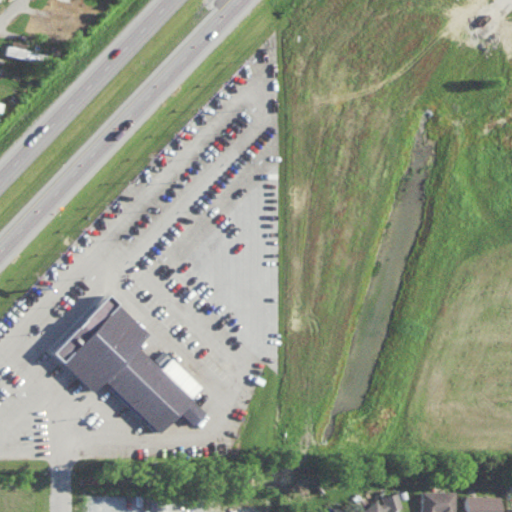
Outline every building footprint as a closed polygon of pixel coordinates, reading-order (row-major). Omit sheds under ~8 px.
[(2,52),(41,62),(43,53),(20,48),(22,42),(6,38),(2,52)] [(46,349),(88,389),(99,378),(154,431),(175,409),(189,423),(201,410),(187,396),(197,385),(166,354),(165,354),(159,349),(149,359),(132,343),(143,332),(102,292),(46,349)] [(417,511),(433,511),(451,511),(452,489),(417,489),(417,511)] [(398,506),(393,490),(376,495),(377,499),(363,503),(362,498),(352,501),(354,510),(355,510),(355,511),(380,511),(398,506)] [(461,511),(496,511),(497,494),(462,494),(461,511)]
